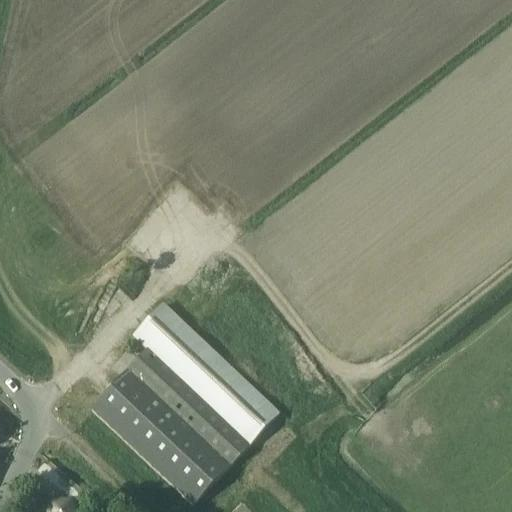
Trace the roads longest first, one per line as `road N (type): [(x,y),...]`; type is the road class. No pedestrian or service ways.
road 1 (unknown): [(25,403),(156,290)]
road 2 (tertiary): [(0,508),(35,429),(0,376)]
road 3 (track): [(142,511),(61,438),(35,429)]
